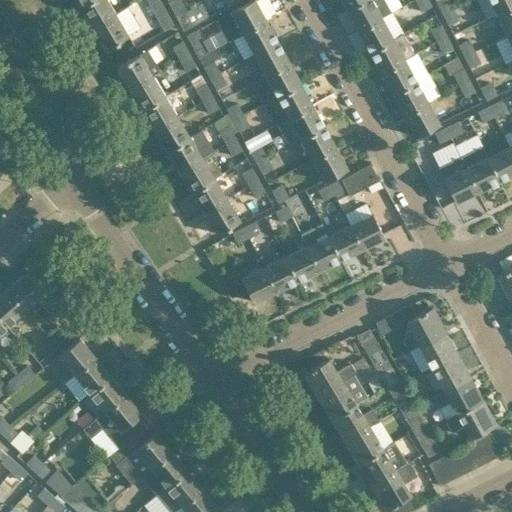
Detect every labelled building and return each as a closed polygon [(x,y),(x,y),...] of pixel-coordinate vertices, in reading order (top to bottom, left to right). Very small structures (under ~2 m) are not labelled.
[(93,0),(74,0),(80,8),(93,0)] [(115,15),(106,0),(93,0),(80,8),(92,29),(115,15)] [(173,24),(159,0),(145,0),(162,30),(173,24)] [(166,0),(182,30),(208,16),(200,2),(185,11),(179,0),(166,0)] [(253,0),(249,0),(231,11),(242,32),(265,19),(253,0)] [(340,0),(346,9),(361,0),(340,0)] [(380,17),(390,12),(383,0),(361,0),(346,9),(357,30),(381,17),(380,17)] [(431,5),(428,0),(414,0),(420,11),(431,5)] [(441,0),(437,3),(442,13),(453,8),(448,0),(441,0)] [(511,5),(511,0),(489,0),(496,13),(511,5)] [(511,5),(496,13),(507,35),(511,32),(511,5)] [(458,19),(453,8),(442,13),(447,24),(458,19)] [(128,36),(115,15),(92,29),(105,50),(115,44),(116,45),(119,43),(118,41),(128,36)] [(392,38),(381,17),(357,30),(369,51),(392,38)] [(276,41),(265,19),(242,32),(254,53),(276,41)] [(430,30),(435,41),(446,36),(440,24),(430,30)] [(196,29),(186,35),(198,57),(208,51),(196,29)] [(380,72),(404,59),(413,54),(402,33),(392,38),(369,51),(380,72)] [(452,47),(446,36),(435,41),(441,52),(452,47)] [(457,44),(463,56),(474,51),(468,38),(457,44)] [(171,47),(178,59),(189,54),(182,41),(171,47)] [(288,62),(276,41),(254,53),(266,74),(288,62)] [(159,69),(148,50),(130,61),(129,60),(126,62),(127,63),(117,69),(129,89),(152,76),(151,74),(159,69)] [(480,63),(474,51),(463,56),(469,68),(480,63)] [(196,65),(189,54),(178,59),(185,71),(196,65)] [(415,80),(404,59),(380,72),(392,93),(415,80)] [(219,72),(213,61),(203,66),(209,78),(219,72)] [(300,83),(288,62),(266,74),(277,95),(300,83)] [(468,79),(463,68),(452,74),(457,84),(468,79)] [(226,86),(219,72),(209,78),(216,91),(226,86)] [(164,96),(152,76),(129,89),(142,110),(164,96)] [(468,79),(457,84),(463,97),(474,92),(468,79)] [(427,101),(415,80),(392,93),(403,114),(427,101)] [(479,87),(485,99),(496,94),(490,81),(479,87)] [(311,104),(300,83),(277,95),(263,103),(275,124),(278,123),(311,104)] [(201,102),(212,96),(205,84),(194,90),(201,102)] [(164,96),(142,110),(154,131),(177,117),(164,96)] [(218,107),(212,96),(201,102),(207,113),(218,107)] [(493,116),(505,110),(500,99),(488,105),(493,116)] [(438,122),(427,101),(403,114),(415,135),(438,122)] [(232,120),(242,114),(236,103),(226,109),(232,120)] [(323,125),(311,104),(278,123),(289,144),(301,137),(323,125)] [(493,116),(488,105),(476,111),(482,122),(493,116)] [(232,120),(238,131),(248,126),(242,114),(232,120)] [(189,137),(177,117),(154,131),(167,151),(189,137)] [(463,131),(458,121),(446,126),(450,137),(463,131)] [(217,131),(224,143),(235,137),(228,125),(217,131)] [(335,146),(323,125),(301,137),(312,159),(335,146)] [(450,137),(446,126),(433,132),(438,142),(450,137)] [(202,158),(202,157),(189,137),(167,151),(179,172),(202,158)] [(241,150),(235,137),(224,143),(231,155),(241,150)] [(248,150),(255,163),(266,156),(260,144),(248,150)] [(486,156),(487,155),(481,145),(459,156),(476,190),(497,179),(486,156)] [(511,171),(511,153),(507,145),(487,155),(486,156),(497,179),(511,171)] [(346,167),(335,146),(312,159),(324,180),(346,167)] [(215,179),(214,177),(220,173),(208,153),(202,157),(202,158),(179,172),(192,192),(215,179)] [(266,156),(255,163),(261,174),(272,167),(266,156)] [(476,190),(459,156),(457,157),(457,156),(437,166),(454,200),(476,190)] [(371,163),(341,178),(346,189),(349,195),(368,186),(371,193),(382,187),(379,181),(371,163)] [(240,173),(248,187),(259,181),(251,167),(240,173)] [(346,189),(341,178),(329,184),(334,194),(346,189)] [(227,199),(215,179),(192,192),(204,213),(227,199)] [(264,191),(259,181),(248,187),(253,197),(264,191)] [(334,194),(329,184),(318,189),(323,200),(334,194)] [(282,185),(271,190),(278,203),(284,199),(288,197),(282,185)] [(240,220),(227,199),(204,213),(217,234),(227,228),(227,229),(231,227),(230,226),(240,220)] [(303,209),(298,199),(287,204),(290,209),(287,211),(290,216),(303,209)] [(287,204),(287,205),(275,211),(280,221),(290,216),(287,211),(290,209),(287,204)] [(370,213),(349,224),(360,247),(382,237),(370,213)] [(255,221),(244,226),(249,236),(260,231),(255,221)] [(306,245),(317,269),(339,258),(327,234),(322,222),(300,233),(306,245)] [(360,247),(349,224),(327,234),(339,258),(360,247)] [(249,236),(244,226),(232,232),(237,242),(249,236)] [(317,269),(306,245),(284,256),(296,279),(317,269)] [(511,252),(498,260),(504,271),(507,269),(508,270),(511,268),(511,252)] [(296,279),(284,256),(263,267),(274,290),(296,279)] [(274,290),(263,267),(241,277),(253,301),(274,290)] [(511,297),(511,268),(508,270),(507,269),(504,271),(504,272),(497,276),(510,299),(511,297)] [(24,273),(7,289),(24,308),(42,292),(24,273)] [(24,308),(7,289),(0,294),(0,317),(6,324),(24,308)] [(419,344),(444,331),(431,308),(424,312),(423,311),(420,313),(420,314),(406,321),(413,333),(402,339),(408,350),(419,344)] [(355,334),(365,351),(367,354),(379,347),(368,328),(355,334)] [(57,347),(67,338),(59,330),(49,338),(57,347)] [(456,353),(444,331),(419,344),(431,367),(456,353)] [(78,337),(59,354),(74,373),(94,356),(78,337)] [(47,356),(57,347),(49,338),(40,347),(47,356)] [(382,352),(379,347),(367,354),(372,363),(378,359),(380,362),(386,359),(382,352)] [(469,376),(456,353),(431,367),(443,389),(444,390),(469,376)] [(109,375),(94,356),(74,373),(89,392),(109,375)] [(349,363),(336,371),(328,359),(314,367),(312,365),(309,368),(310,370),(304,373),(317,396),(342,382),(355,373),(349,363)] [(391,368),(386,359),(380,362),(378,359),(372,363),(379,375),(391,368)] [(27,365),(17,373),(24,381),(34,374),(27,365)] [(398,379),(391,368),(379,375),(385,384),(391,380),(392,383),(398,379)] [(24,381),(17,373),(8,380),(15,389),(24,381)] [(125,393),(109,375),(89,392),(104,410),(125,393)] [(481,399),(469,376),(444,390),(443,389),(431,396),(438,407),(450,401),(456,413),(481,399)] [(403,388),(398,379),(392,383),(391,380),(385,384),(391,395),(403,388)] [(355,403),(342,382),(317,396),(331,418),(355,403)] [(410,400),(403,388),(391,395),(396,404),(403,400),(404,403),(410,400)] [(140,412),(125,393),(104,410),(82,428),(90,437),(101,427),(117,447),(138,429),(131,420),(140,412)] [(494,423),(481,399),(445,419),(451,430),(462,424),(469,436),(481,430),(484,436),(490,433),(487,426),(494,423)] [(415,408),(410,400),(404,403),(403,400),(396,404),(403,415),(415,408)] [(371,409),(361,414),(355,403),(331,418),(344,440),(368,425),(377,419),(371,409)] [(422,420),(415,408),(403,415),(409,424),(415,421),(416,423),(422,420)] [(0,433),(2,434),(9,426),(0,417),(0,433)] [(427,428),(422,420),(416,423),(415,421),(409,424),(415,436),(427,428)] [(382,448),(368,425),(344,440),(357,462),(382,448)] [(9,426),(2,434),(21,452),(31,440),(22,431),(19,434),(9,426)] [(434,440),(427,428),(415,436),(420,445),(427,441),(428,444),(434,440)] [(146,439),(138,429),(117,447),(108,455),(130,483),(139,475),(170,450),(155,432),(146,439)] [(490,433),(484,436),(480,438),(490,460),(501,454),(490,433)] [(490,460),(480,438),(470,443),(480,465),(490,460)] [(440,451),(434,440),(428,444),(427,441),(420,445),(428,457),(440,451)] [(480,465),(470,443),(460,448),(470,470),(480,465)] [(371,484),(406,463),(400,452),(389,459),(382,448),(357,462),(371,484)] [(470,470),(460,448),(449,453),(460,475),(470,470)] [(186,469),(170,450),(139,475),(154,495),(186,469)] [(460,475),(449,453),(439,458),(450,480),(460,475)] [(33,454),(25,463),(34,471),(38,466),(40,468),(43,464),(33,454)] [(6,455),(0,461),(11,472),(18,465),(6,455)] [(450,480),(439,458),(428,464),(439,485),(450,480)] [(414,475),(406,463),(371,484),(385,508),(389,505),(392,503),(393,505),(396,502),(395,501),(409,493),(402,482),(414,475)] [(44,480),(52,472),(43,464),(40,468),(38,466),(34,471),(44,480)] [(26,473),(18,465),(11,472),(20,480),(26,473)] [(201,488),(186,469),(154,495),(168,511),(170,511),(181,504),(201,488)] [(96,511),(97,511),(86,502),(90,498),(75,482),(61,495),(67,500),(79,511),(96,511)] [(43,488),(37,495),(47,504),(53,497),(43,488)] [(210,511),(217,507),(201,488),(181,504),(187,511),(210,511)] [(47,504),(40,511),(41,511),(55,511),(56,511),(57,511),(63,506),(62,505),(67,500),(61,495),(60,496),(57,493),(53,497),(47,504)]
